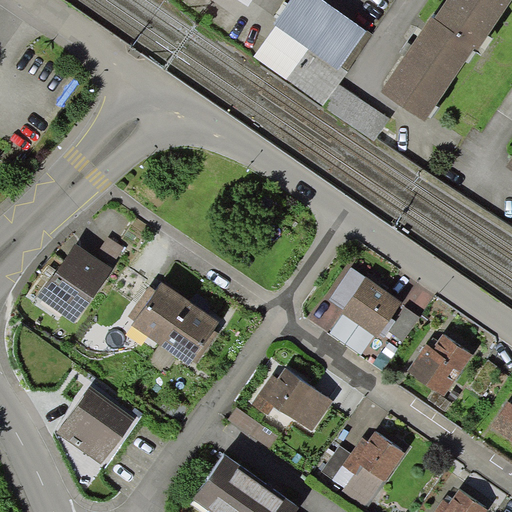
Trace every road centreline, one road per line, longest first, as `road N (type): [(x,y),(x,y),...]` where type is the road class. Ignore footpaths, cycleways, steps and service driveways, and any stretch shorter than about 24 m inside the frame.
road 1 (residential): [(511,477),(279,314)]
road 2 (residential): [(279,314),(142,511)]
road 3 (residential): [(0,253),(165,92)]
road 4 (residential): [(347,215),(165,92)]
road 5 (residential): [(511,328),(347,215)]
road 6 (residential): [(165,92),(31,0)]
road 7 (residential): [(347,215),(279,314)]
road 8 (residential): [(0,404),(54,511)]
